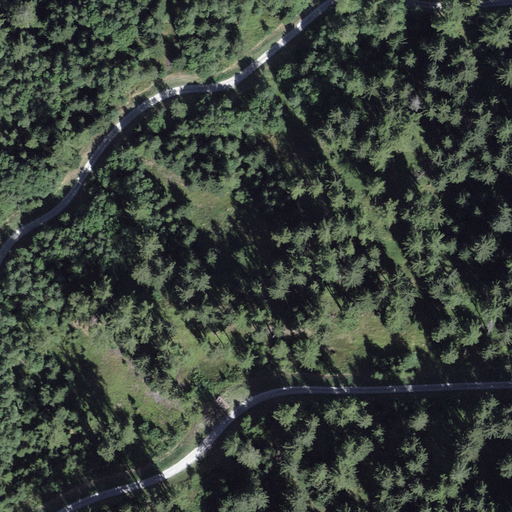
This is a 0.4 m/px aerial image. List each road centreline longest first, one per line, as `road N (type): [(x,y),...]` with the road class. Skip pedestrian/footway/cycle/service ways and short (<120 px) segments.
road 1 (track): [(68,511),(181,470),(259,398),(511,387)]
road 2 (track): [(344,0),(321,7),(250,74),(135,113),(65,206),(12,239),(0,263)]
road 3 (track): [(511,4),(459,10),(379,0)]
